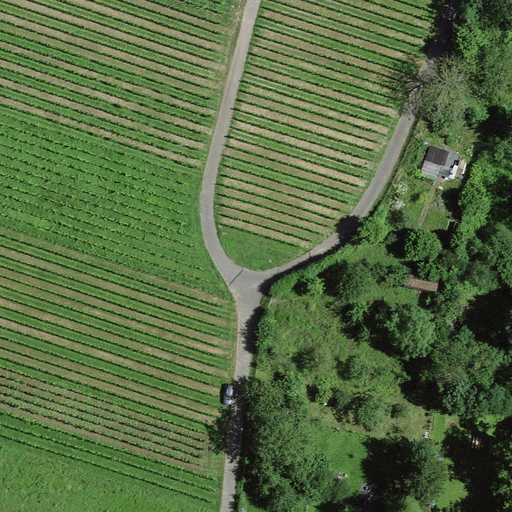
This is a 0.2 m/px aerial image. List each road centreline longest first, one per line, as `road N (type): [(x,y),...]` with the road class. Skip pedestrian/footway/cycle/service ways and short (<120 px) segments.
road 1 (track): [(256,0),(207,182),(205,222),(218,259),(247,295),(226,511)]
road 2 (track): [(456,0),(369,206),(334,243),(247,295)]
